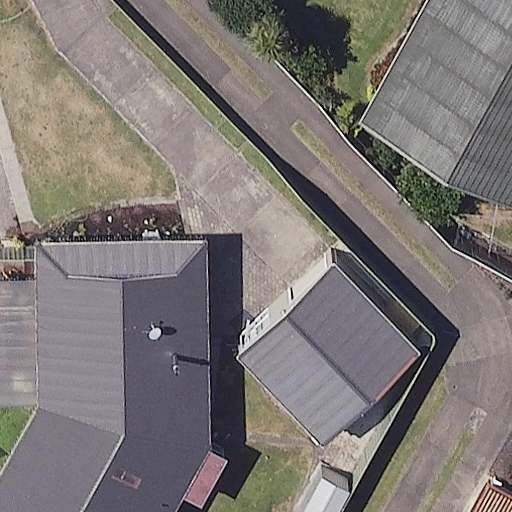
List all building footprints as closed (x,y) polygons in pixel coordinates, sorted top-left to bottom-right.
[(511,0),(419,0),(368,95),(511,172),(511,0)] [(18,135),(0,135),(0,239),(23,239),(18,135)] [(204,230),(51,222),(47,297),(43,384),(0,461),(0,511),(154,511),(177,472),(203,486),(228,440),(194,415),(204,230)] [(411,332),(328,248),(239,337),(322,420),(411,332)] [(35,268),(0,264),(0,378),(25,380),(35,268)] [(511,511),(511,468),(480,451),(448,511),(511,511)]
